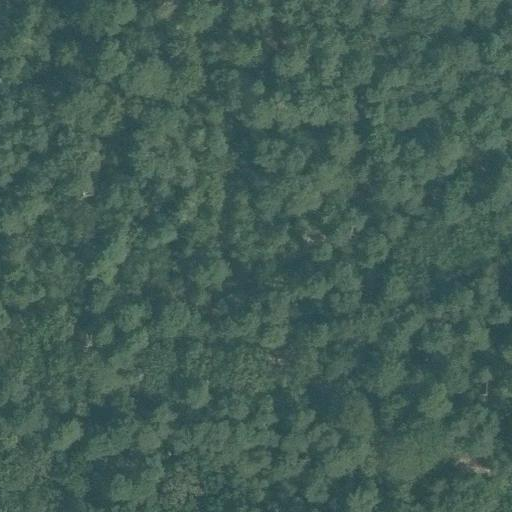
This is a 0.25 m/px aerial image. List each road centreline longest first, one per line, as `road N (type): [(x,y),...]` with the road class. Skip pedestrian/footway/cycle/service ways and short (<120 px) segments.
road 1 (track): [(511,169),(220,333)]
road 2 (track): [(220,333),(195,320),(159,317),(0,346)]
